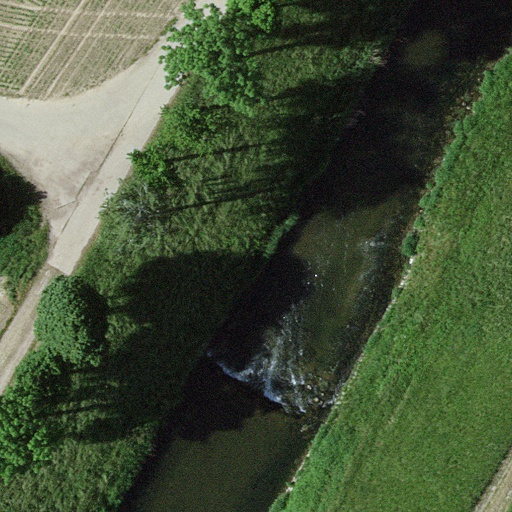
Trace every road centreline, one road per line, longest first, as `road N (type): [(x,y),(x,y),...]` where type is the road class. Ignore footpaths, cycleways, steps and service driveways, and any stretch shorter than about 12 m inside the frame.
road 1 (track): [(213,0),(100,191),(0,131)]
road 2 (track): [(0,363),(100,191)]
